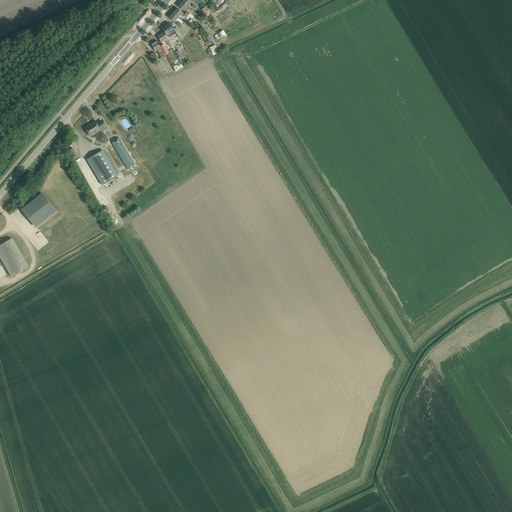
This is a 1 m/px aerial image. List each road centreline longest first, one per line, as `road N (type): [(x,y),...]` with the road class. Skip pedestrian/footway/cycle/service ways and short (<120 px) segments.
road 1 (tertiary): [(0,195),(166,0)]
road 2 (track): [(0,114),(126,0)]
